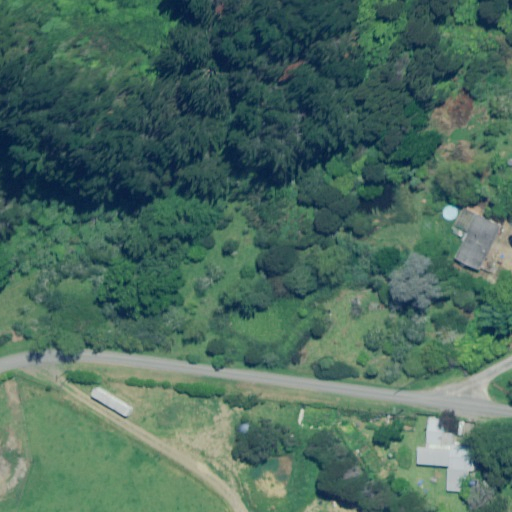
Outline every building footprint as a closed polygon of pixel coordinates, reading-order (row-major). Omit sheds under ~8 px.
[(451,216),(452,216),(453,216),(454,216),(456,216),(457,215),(459,214),(460,213),(461,212),(462,211),(463,209),(463,207),(463,206),(463,204),(462,202),(461,201),(460,200),(459,198),(457,198),(456,197),(454,197),(453,197),(451,197),(449,197),(448,198),(447,199),(445,201),(445,202),(444,204),(444,205),(444,207),(444,209),(444,210),(445,212),(446,213),(448,214),(449,215),(451,216)] [(504,225),(478,214),(459,258),(485,270),(504,225)] [(130,416),(135,408),(99,386),(94,394),(130,416)] [(465,440),(458,440),(458,445),(454,444),(454,435),(446,435),(447,417),(430,416),(428,446),(421,445),(420,464),(450,467),(449,491),(465,492),(466,477),(472,478),(472,471),(476,471),(477,446),(465,445),(465,440)] [(248,441),(249,441),(251,440),(253,440),(254,439),(256,438),(257,437),(258,436),(259,434),(259,432),(259,431),(259,429),(258,427),(258,426),(257,424),(255,423),(254,422),(252,421),(251,421),(249,421),(247,421),(246,422),(244,422),(243,423),(241,425),(241,426),(240,428),(239,429),(239,431),(239,433),(240,434),(241,436),(242,437),(243,439),(244,439),(246,440),(248,441)] [(160,423),(155,432),(167,439),(172,431),(160,423)]
